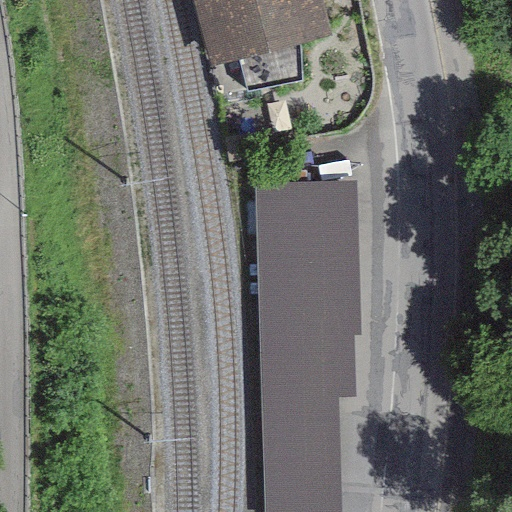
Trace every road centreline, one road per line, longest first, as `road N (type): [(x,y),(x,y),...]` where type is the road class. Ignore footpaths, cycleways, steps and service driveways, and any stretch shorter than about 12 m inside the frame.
road 1 (residential): [(411,511),(428,289),(425,111),(406,0)]
road 2 (residential): [(6,511),(9,231),(0,172)]
